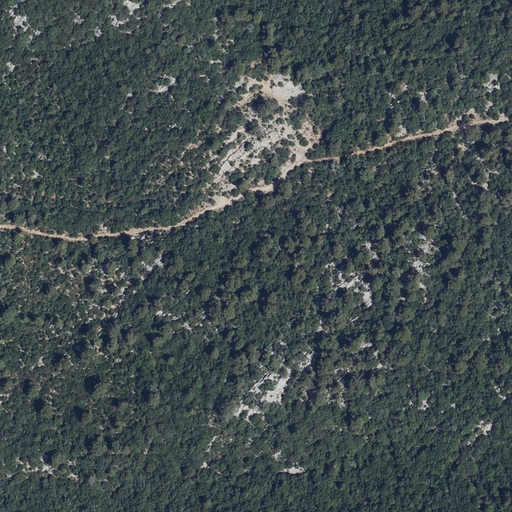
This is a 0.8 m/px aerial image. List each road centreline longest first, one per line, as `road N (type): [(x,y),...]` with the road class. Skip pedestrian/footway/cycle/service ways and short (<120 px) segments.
road 1 (track): [(0,225),(53,235),(167,227),(271,189),(287,165),(511,119)]
road 2 (track): [(389,511),(401,475),(388,409),(390,352),(405,320),(438,299),(511,197)]
